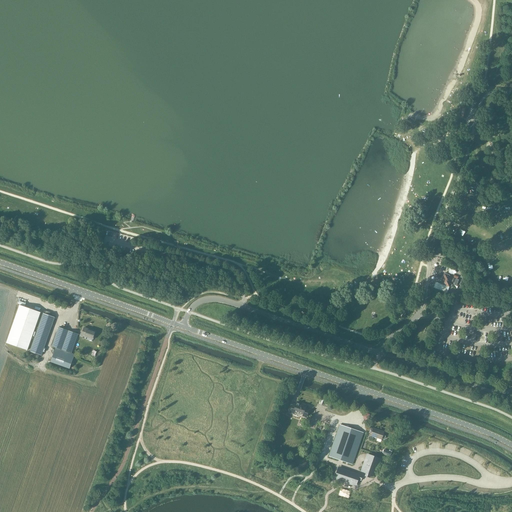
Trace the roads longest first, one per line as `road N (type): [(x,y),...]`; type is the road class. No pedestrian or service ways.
road 1 (tertiary): [(511,445),(183,327)]
road 2 (unclassified): [(511,390),(497,393),(242,306)]
road 3 (tertiary): [(183,327),(0,262)]
